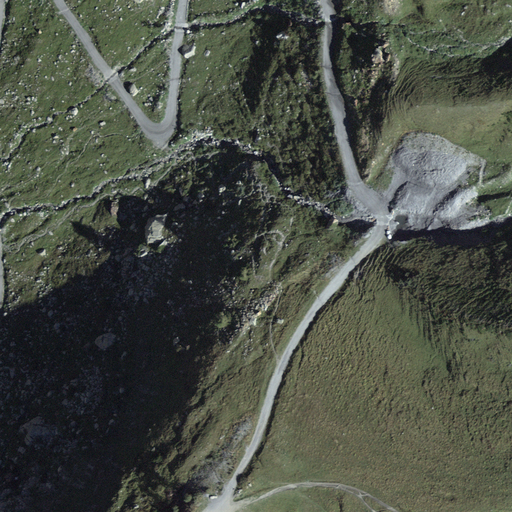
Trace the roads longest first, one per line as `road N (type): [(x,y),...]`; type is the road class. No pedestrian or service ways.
road 1 (track): [(221,511),(258,452),(310,324),(383,224),(382,206),(356,176),(330,60),(326,0)]
road 2 (track): [(182,0),(170,121),(158,130),(64,0)]
